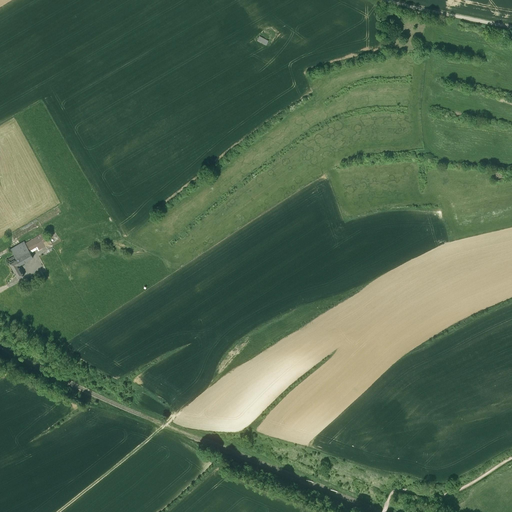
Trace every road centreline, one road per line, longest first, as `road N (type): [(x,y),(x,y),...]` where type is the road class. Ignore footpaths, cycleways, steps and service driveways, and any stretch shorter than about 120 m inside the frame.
road 1 (track): [(56,511),(173,412)]
road 2 (track): [(383,511),(394,490),(437,496),(511,458)]
road 3 (unclassified): [(384,0),(511,27)]
